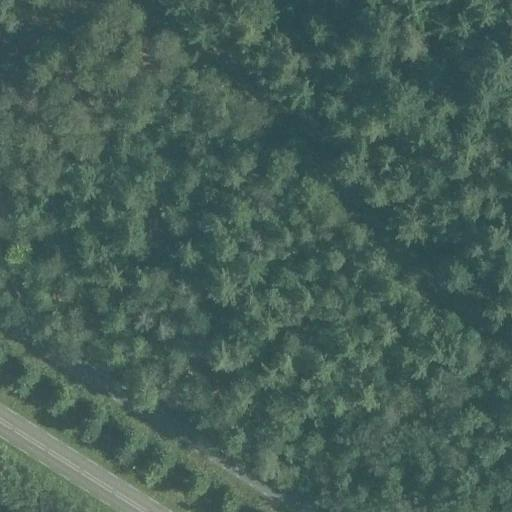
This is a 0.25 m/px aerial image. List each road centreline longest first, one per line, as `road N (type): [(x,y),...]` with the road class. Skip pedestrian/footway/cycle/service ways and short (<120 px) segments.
road 1 (track): [(511,345),(449,293),(163,0)]
road 2 (unclassified): [(304,511),(0,319)]
road 3 (primary): [(144,511),(0,420)]
